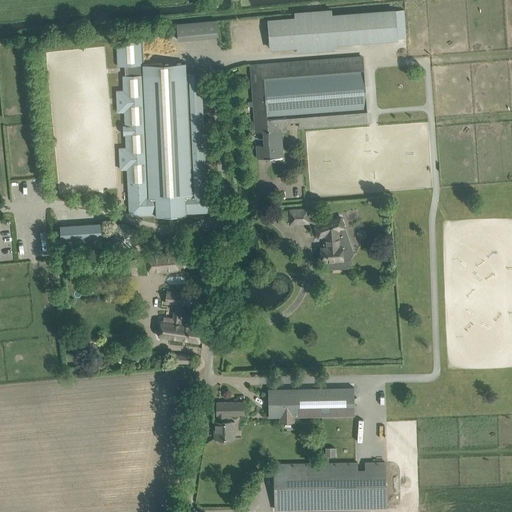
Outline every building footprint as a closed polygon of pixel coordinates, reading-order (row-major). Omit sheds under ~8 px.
[(406,40),(405,9),(332,12),(332,9),(294,11),(294,16),(267,18),(268,49),(296,47),(297,52),(335,50),(335,43),(406,40)] [(176,22),(177,38),(217,37),(216,20),(176,22)] [(198,114),(198,112),(199,112),(197,73),(187,73),(186,63),(145,65),(143,40),(117,41),(118,66),(132,65),(133,75),(123,75),(124,90),(117,90),(118,112),(125,112),(125,125),(123,125),(124,134),(126,134),(127,147),(120,148),(121,169),(127,169),(130,215),(157,214),(157,216),(186,215),(186,213),(212,212),(211,193),(202,193),(201,164),(209,164),(207,114),(198,114)] [(300,120),(300,126),(417,117),(413,60),(363,64),(363,58),(252,67),(255,102),(253,102),(256,131),(263,130),(264,144),(256,145),(257,158),(283,157),(281,127),(287,127),(286,121),(300,120)] [(308,209),(290,210),(291,223),(309,222),(308,209)] [(343,236),(343,229),(345,228),(341,217),(315,226),(319,237),(325,235),(326,247),(321,248),(322,261),(343,260),(342,247),(343,247),(345,246),(347,245),(347,243),(348,241),(347,239),(346,238),(345,237),(343,236)] [(134,248),(137,232),(126,221),(112,227),(108,241),(118,251),(134,248)] [(61,226),(62,251),(104,247),(103,223),(61,226)] [(140,273),(174,270),(184,269),(182,252),(139,256),(140,273)] [(121,300),(136,299),(135,290),(120,292),(121,300)] [(197,294),(187,293),(174,292),(172,304),(175,305),(173,318),(164,316),(163,320),(160,320),(158,336),(199,343),(202,326),(179,323),(182,305),(196,306),(197,294)] [(190,354),(180,354),(177,354),(177,363),(190,363),(190,354)] [(356,414),(356,409),(355,385),(353,386),(269,387),(270,415),(356,414)] [(223,416),(244,416),(244,402),(217,402),(217,415),(218,415),(218,422),(215,422),(216,438),(217,438),(218,441),(220,443),(221,443),(223,443),(224,443),(226,441),(227,439),(227,438),(230,438),(230,421),(223,421),(223,416)] [(336,455),(336,447),(325,447),(326,456),(336,455)] [(385,462),(290,463),(290,460),(284,460),(284,463),(275,464),(276,510),(386,508),(385,462)]
